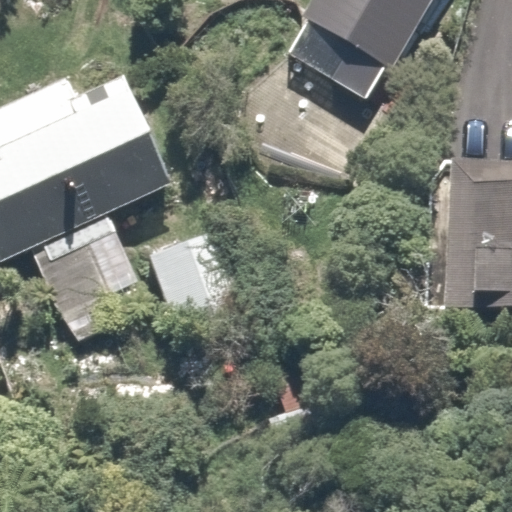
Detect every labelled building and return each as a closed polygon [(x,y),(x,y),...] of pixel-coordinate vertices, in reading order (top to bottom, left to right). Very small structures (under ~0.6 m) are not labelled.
[(394,0),(273,0),(208,91),(288,148),(394,0)] [(511,0),(454,0),(456,118),(511,117),(511,0)] [(0,265),(133,206),(86,104),(43,123),(34,102),(0,117),(0,265)] [(511,223),(386,220),(382,363),(511,366),(511,223)] [(232,226),(149,259),(182,344),(265,311),(232,226)] [(31,271),(0,283),(0,369),(61,345),(31,271)] [(156,288),(72,295),(78,366),(162,359),(156,288)]
